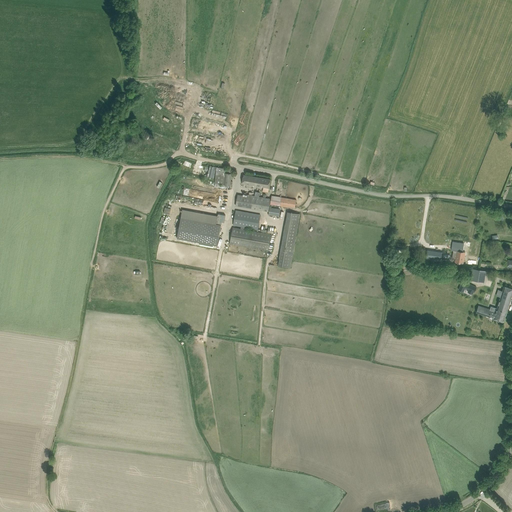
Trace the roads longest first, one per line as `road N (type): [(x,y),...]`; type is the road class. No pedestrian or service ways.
road 1 (track): [(57,511),(46,492),(52,441),(97,241),(126,166)]
road 2 (unclassified): [(231,164),(380,195),(511,206)]
road 3 (track): [(126,166),(71,156),(0,157)]
